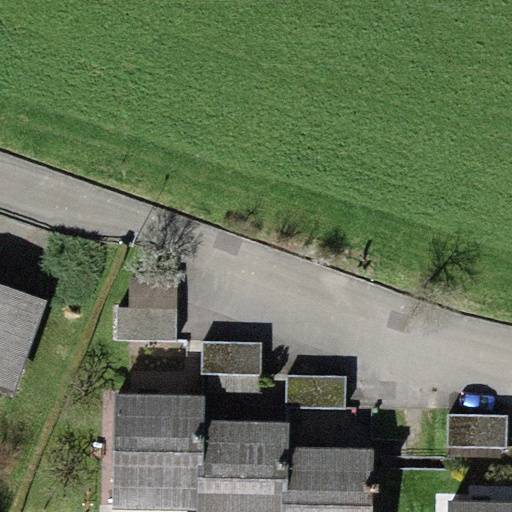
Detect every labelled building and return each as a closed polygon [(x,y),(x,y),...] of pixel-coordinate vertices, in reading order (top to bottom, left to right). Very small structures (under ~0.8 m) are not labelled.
[(0,304),(0,403),(5,405),(35,316),(0,304)] [(115,324),(115,350),(170,351),(170,324),(115,324)] [(256,360),(204,358),(203,404),(255,406),(256,360)] [(339,386),(287,386),(287,413),(339,413),(339,386)] [(202,416),(116,416),(117,511),(202,511),(202,442),(202,416)] [(500,427),(454,429),(455,457),(501,455),(500,427)] [(283,441),(202,442),(202,511),(283,511),(283,472),(283,441)] [(367,511),(367,471),(283,472),(283,511),(367,511)]
